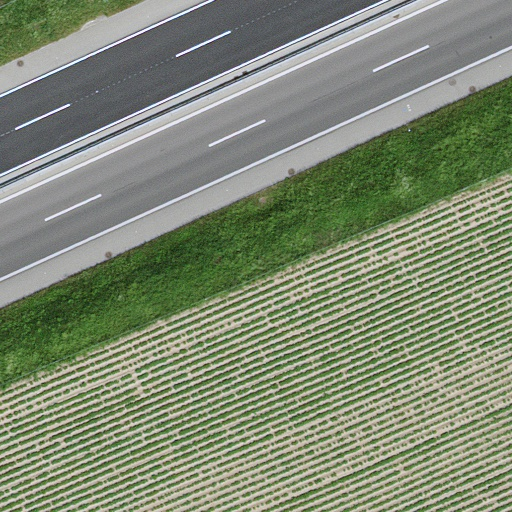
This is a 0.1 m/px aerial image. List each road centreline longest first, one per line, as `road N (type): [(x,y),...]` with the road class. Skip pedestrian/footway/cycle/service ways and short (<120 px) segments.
road 1 (motorway): [(0,239),(511,7)]
road 2 (motorway): [(297,0),(0,135)]
